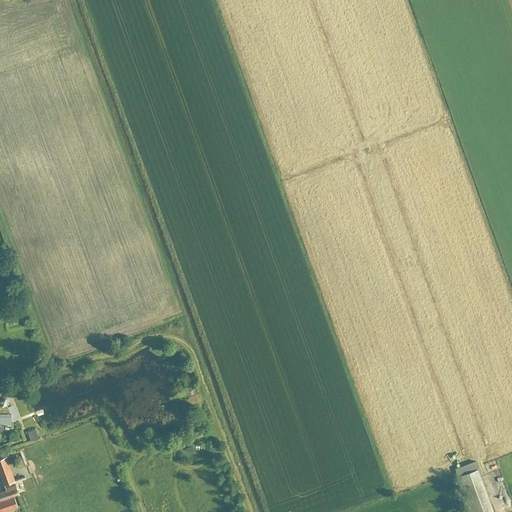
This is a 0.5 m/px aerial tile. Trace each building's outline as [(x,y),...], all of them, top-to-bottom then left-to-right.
[(0,425),(11,425),(11,414),(9,414),(6,405),(8,404),(6,400),(0,402),(0,425)] [(38,439),(35,430),(27,433),(30,442),(38,439)] [(198,451),(208,449),(207,442),(197,443),(198,451)] [(0,460),(0,476),(4,486),(14,482),(5,458),(0,460)] [(493,511),(478,469),(458,477),(471,511),(493,511)] [(0,494),(0,502),(19,495),(16,488),(0,494)] [(14,498),(0,503),(0,511),(3,511),(17,508),(14,498)]
